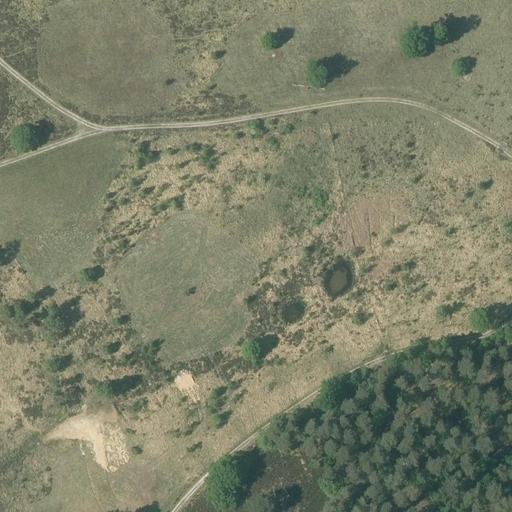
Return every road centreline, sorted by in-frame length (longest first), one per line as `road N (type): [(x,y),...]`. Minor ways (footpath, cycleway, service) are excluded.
road 1 (track): [(0,60),(100,129),(398,100),(433,109),(511,157)]
road 2 (track): [(173,511),(300,404),(376,361),(489,336),(511,320)]
